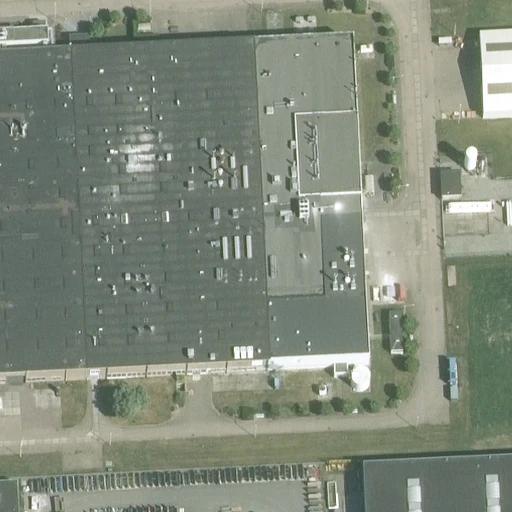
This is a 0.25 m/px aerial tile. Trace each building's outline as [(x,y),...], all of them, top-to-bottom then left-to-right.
[(47,36),(0,37),(0,52),(48,50),(47,36)] [(482,120),(511,119),(511,36),(478,38),(482,120)] [(352,47),(265,51),(70,61),(86,382),(368,368),(352,47)] [(0,64),(0,386),(86,382),(70,61),(0,64)] [(440,176),(441,202),(460,201),(459,175),(440,176)] [(402,354),(400,315),(388,316),(389,335),(389,340),(390,355),(402,354)] [(511,511),(511,464),(362,472),(363,511),(511,511)] [(18,511),(18,488),(0,488),(0,511),(18,511)]
